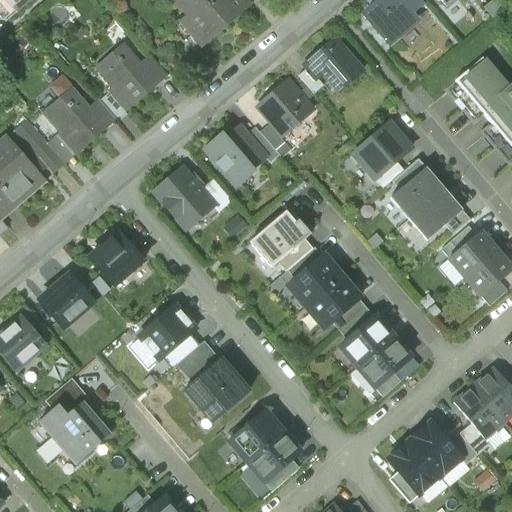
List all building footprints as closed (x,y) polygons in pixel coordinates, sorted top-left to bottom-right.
[(34,0),(7,0),(19,13),(34,0)] [(181,25),(203,51),(253,10),(244,0),(175,0),(190,17),(181,25)] [(422,5),(417,0),(380,0),(363,17),(390,47),(417,23),(411,16),(422,5)] [(465,0),(443,0),(454,11),(465,0)] [(368,79),(337,42),(308,67),(320,82),(329,75),(347,97),(368,79)] [(142,67),(124,47),(97,71),(114,91),(109,95),(127,115),(167,80),(150,60),(142,67)] [(511,85),(490,58),(457,85),(511,152),(511,85)] [(287,82),(260,105),(285,136),(313,113),(287,82)] [(60,135),(56,138),(75,159),(116,123),(98,103),(90,110),(73,91),(48,112),(51,115),(46,119),(60,135)] [(40,162),(33,168),(40,177),(48,170),(54,177),(65,168),(46,147),(26,123),(15,132),(40,162)] [(238,129),(209,153),(240,190),(269,166),(246,139),(238,129)] [(385,129),(354,157),(380,185),(411,158),(385,129)] [(257,130),(246,139),(269,166),(279,158),(257,130)] [(56,138),(46,147),(65,168),(75,159),(56,138)] [(0,222),(2,225),(17,211),(47,185),(40,177),(33,168),(7,139),(0,144),(0,222)] [(397,184),(405,194),(429,173),(421,164),(397,184)] [(394,204),(411,224),(447,193),(429,173),(405,194),(394,204)] [(202,194),(187,176),(161,197),(192,236),(219,215),(202,194)] [(215,184),(202,194),(219,215),(232,205),(215,184)] [(467,217),(447,193),(411,224),(432,247),(467,217)] [(257,247),(278,270),(313,239),(292,216),(257,247)] [(443,254),(451,264),(477,241),(468,231),(443,254)] [(118,237),(91,260),(117,292),(145,269),(118,237)] [(451,264),(468,283),(496,259),(479,239),(477,241),(451,264)] [(295,289),(316,312),(350,281),(330,258),(295,289)] [(511,282),(511,276),(496,259),(468,283),(487,305),(511,282)] [(72,278),(41,305),(67,335),(98,308),(72,278)] [(371,305),(350,281),(316,312),(337,335),(371,305)] [(177,309),(139,341),(161,366),(199,334),(177,309)] [(343,350),(363,374),(400,344),(380,320),(343,350)] [(24,322),(0,340),(0,358),(16,379),(49,353),(24,322)] [(420,369),(400,344),(363,374),(383,399),(420,369)] [(225,361),(186,394),(214,427),(253,394),(225,361)] [(511,389),(496,371),(475,389),(506,424),(511,418),(511,389)] [(43,403),(54,416),(62,408),(71,419),(85,406),(89,401),(70,380),(43,403)] [(485,442),(506,424),(475,389),(454,407),(485,442)] [(54,416),(40,427),(76,468),(112,437),(85,406),(71,419),(62,408),(54,416)] [(228,446),(248,469),(285,437),(266,414),(228,446)] [(432,426),(411,445),(442,480),(463,461),(432,426)] [(305,460),(285,437),(248,469),(267,491),(305,460)] [(420,499),(442,480),(411,445),(390,464),(420,499)] [(343,509),(346,511),(366,511),(355,499),(343,509)] [(180,511),(171,501),(158,511),(180,511)]
